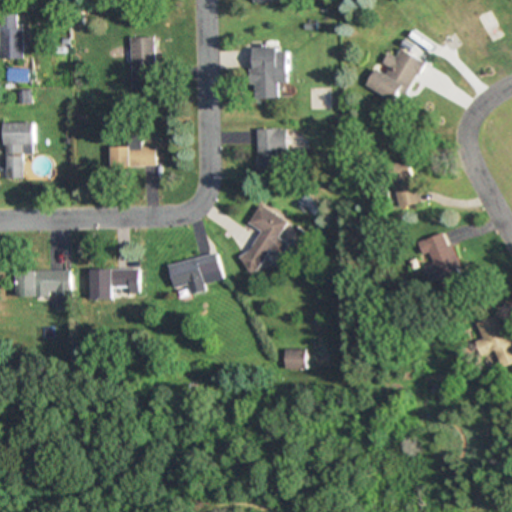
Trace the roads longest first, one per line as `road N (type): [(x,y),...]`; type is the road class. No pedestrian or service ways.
road 1 (residential): [(0,217),(183,215),(206,192),(206,0)]
road 2 (residential): [(511,242),(463,157),(460,116),(511,81)]
